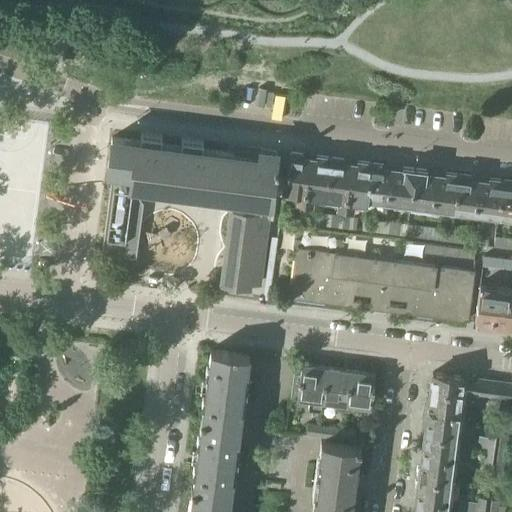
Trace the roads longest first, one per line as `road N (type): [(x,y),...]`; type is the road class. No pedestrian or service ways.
road 1 (residential): [(511,156),(89,101)]
road 2 (residential): [(407,346),(173,315)]
road 3 (residential): [(89,101),(65,300)]
road 4 (residential): [(149,511),(173,315)]
road 5 (residential): [(385,511),(407,346)]
